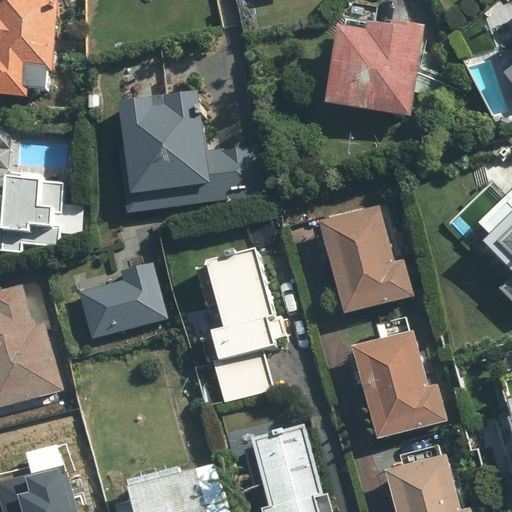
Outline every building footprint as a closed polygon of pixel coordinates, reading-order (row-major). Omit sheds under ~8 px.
[(69,0),(11,0),(10,20),(3,20),(0,60),(0,94),(37,98),(38,90),(62,92),(69,0)] [(427,35),(354,26),(343,109),(417,118),(427,35)] [(266,148),(216,154),(207,96),(131,106),(144,196),(215,186),(218,203),(272,196),(266,148)] [(0,250),(31,253),(31,245),(67,247),(67,235),(88,236),(90,206),(72,206),(73,187),(19,184),(18,190),(0,188),(0,250)] [(330,222),(352,315),(421,299),(413,266),(404,268),(390,208),(330,222)] [(511,208),(470,251),(511,292),(511,208)] [(234,331),(216,336),(232,400),(282,387),(271,343),(290,338),(267,252),(217,265),(234,331)] [(130,283),(88,294),(100,339),(174,319),(160,263),(127,272),(130,283)] [(0,311),(0,399),(2,407),(69,390),(52,326),(42,328),(32,288),(0,295),(0,300),(3,311),(0,311)] [(366,348),(388,441),(457,425),(449,391),(440,394),(426,334),(366,348)] [(263,441),(282,509),(272,511),(338,511),(315,427),(263,441)] [(398,472),(407,511),(470,511),(458,457),(398,472)] [(81,511),(70,464),(0,479),(0,480),(7,511),(81,511)] [(238,511),(226,467),(140,489),(146,511),(238,511)]
